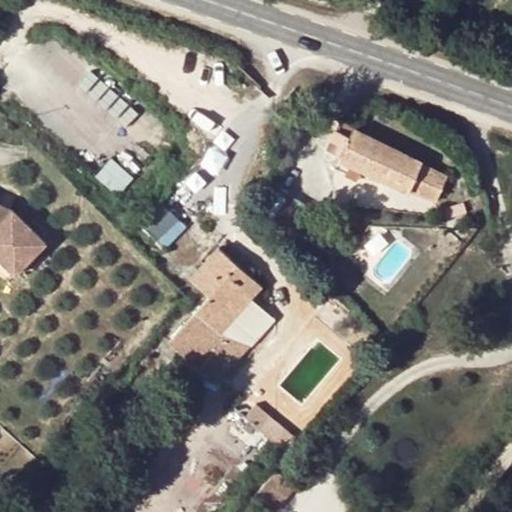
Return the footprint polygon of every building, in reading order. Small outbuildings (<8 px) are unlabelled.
[(448,172),(355,126),(352,134),(337,127),(328,146),(341,152),(333,168),(344,173),(350,160),(362,166),(434,202),(448,172)] [(350,160),(344,173),(356,179),(362,166),(350,160)] [(111,161),(98,172),(115,192),(128,182),(111,161)] [(268,211),(286,224),(297,206),(301,199),(282,188),(276,184),(267,196),(275,200),(268,211)] [(267,196),(260,207),(268,211),(275,200),(267,196)] [(286,224),(299,231),(310,214),(315,208),(301,199),(297,206),(286,224)] [(161,202),(139,225),(163,247),(184,225),(161,202)] [(14,211),(0,204),(0,257),(17,275),(48,244),(14,211)] [(348,208),(337,206),(336,215),(347,216),(348,208)] [(449,254),(453,246),(444,240),(440,248),(449,254)] [(217,244),(190,276),(207,291),(168,338),(200,364),(227,334),(222,330),(262,284),(217,244)] [(274,438),(285,425),(256,402),(245,415),(274,438)] [(254,494),(279,506),(291,481),(265,469),(254,494)]
